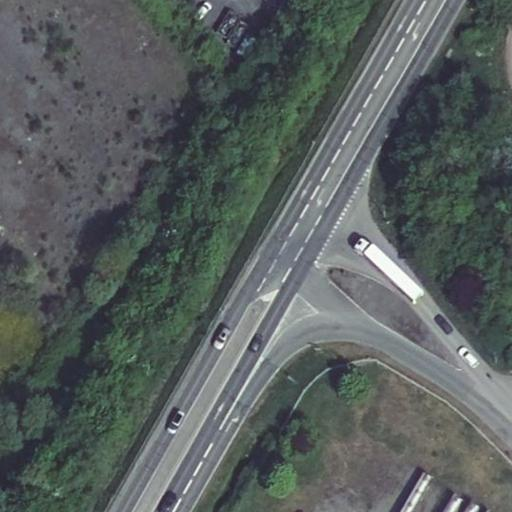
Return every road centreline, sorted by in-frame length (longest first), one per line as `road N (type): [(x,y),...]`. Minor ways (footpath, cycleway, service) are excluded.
road 1 (primary): [(275,241),(121,511)]
road 2 (unclassified): [(163,510),(284,345),(312,327),(356,321)]
road 3 (primary): [(163,510),(298,271)]
road 4 (unclassified): [(511,416),(406,285),(323,228)]
road 5 (primary): [(323,228),(453,0)]
road 6 (primary): [(413,0),(292,211)]
road 7 (unclassified): [(356,321),(511,416)]
